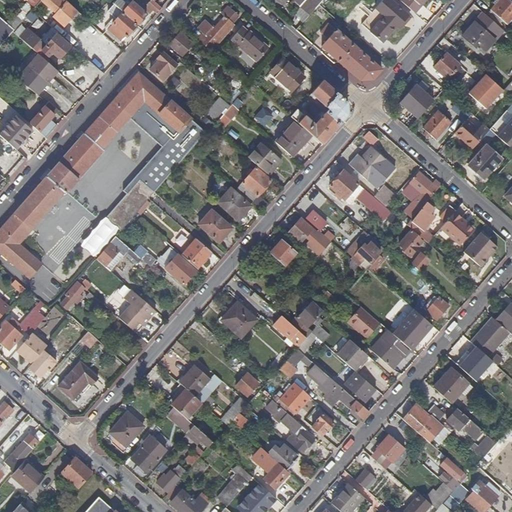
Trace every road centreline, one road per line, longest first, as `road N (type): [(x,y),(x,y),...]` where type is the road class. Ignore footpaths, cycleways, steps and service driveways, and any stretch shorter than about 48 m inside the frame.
road 1 (residential): [(76,442),(370,103)]
road 2 (residential): [(511,265),(296,511)]
road 3 (residential): [(183,0),(0,208)]
road 4 (residential): [(370,103),(511,232)]
road 5 (residential): [(248,0),(370,103)]
road 6 (residential): [(370,103),(462,0)]
